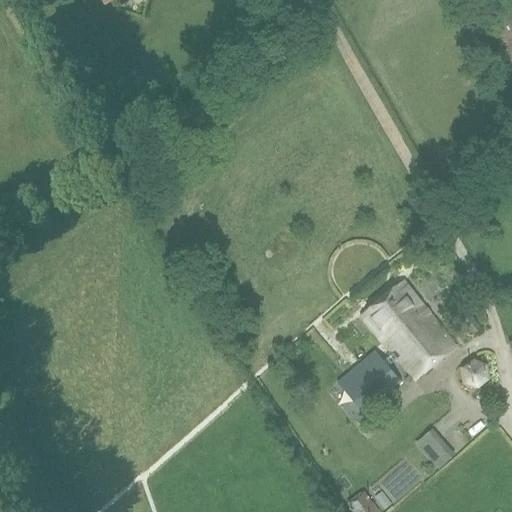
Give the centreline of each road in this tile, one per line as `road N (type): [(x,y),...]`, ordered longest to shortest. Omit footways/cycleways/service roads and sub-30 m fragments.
road 1 (track): [(100,511),(291,344),(511,171)]
road 2 (residential): [(511,420),(489,297),(320,0)]
